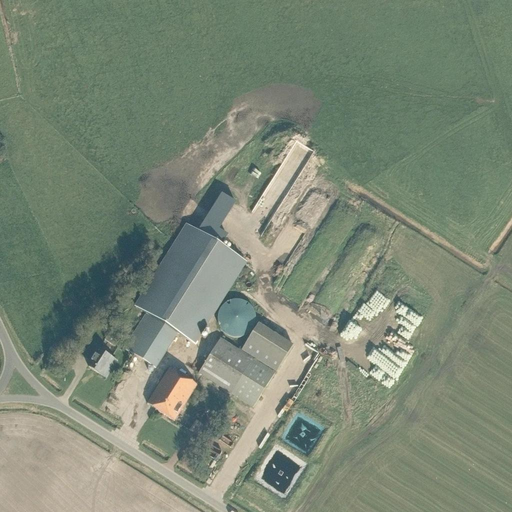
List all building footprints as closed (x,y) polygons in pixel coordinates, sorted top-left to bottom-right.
[(146,314),(124,348),(155,368),(177,334),(193,344),(246,262),(220,246),(226,236),(217,230),(235,203),(222,194),(198,231),(187,224),(135,306),(146,314)] [(217,317),(217,320),(217,323),(218,326),(219,329),(221,331),(223,333),(225,335),(228,337),(231,338),(234,338),(237,338),(240,338),(243,337),(246,336),(248,334),(250,332),(252,330),(254,327),(255,324),(255,321),(255,318),(255,315),(254,312),(253,309),(251,307),(249,305),(246,303),(244,301),(241,300),(238,300),(235,300),(232,300),(229,301),(226,302),(224,304),(222,306),(220,308),(218,311),(217,314),(217,317)] [(276,373),(293,347),(258,324),(241,351),(276,373)] [(109,334),(104,340),(115,347),(119,340),(109,334)] [(198,374),(253,410),(276,374),(220,339),(198,374)] [(94,359),(88,367),(99,374),(99,373),(106,378),(113,367),(107,363),(110,358),(94,347),(88,355),(94,359)] [(147,406),(155,411),(161,402),(170,408),(174,403),(183,409),(197,388),(170,371),(147,406)] [(209,391),(213,385),(202,378),(198,384),(209,391)] [(161,402),(155,411),(174,423),(183,409),(174,403),(170,408),(161,402)] [(196,421),(189,431),(196,436),(203,426),(196,421)]
